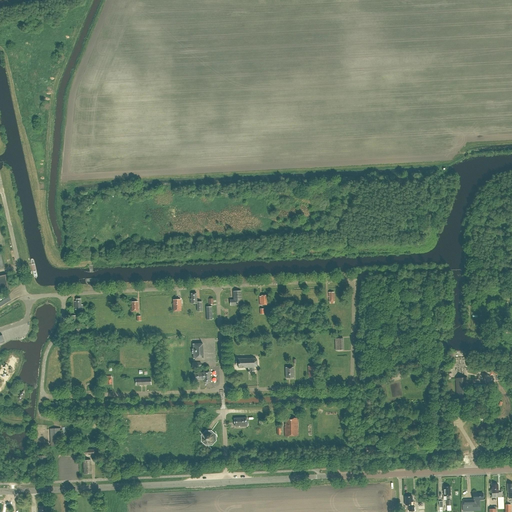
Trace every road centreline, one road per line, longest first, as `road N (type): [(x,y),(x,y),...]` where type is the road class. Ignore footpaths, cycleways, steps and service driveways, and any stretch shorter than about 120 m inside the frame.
road 1 (residential): [(43,395),(62,294),(217,286)]
road 2 (residential): [(222,390),(351,385),(352,282)]
road 3 (tertiary): [(226,482),(13,491)]
road 4 (tertiary): [(321,477),(511,468)]
road 5 (residential): [(43,395),(222,390)]
road 6 (residential): [(217,286),(352,282)]
